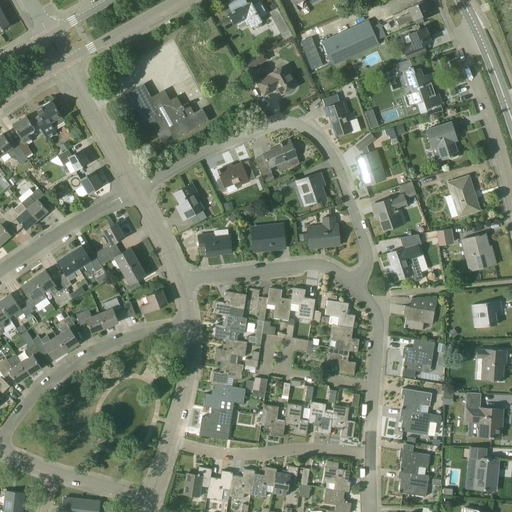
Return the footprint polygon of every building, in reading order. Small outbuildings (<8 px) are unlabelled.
[(262,21),(259,17),(267,13),(260,0),(253,5),(251,1),(247,3),(245,0),(235,0),(227,4),(232,12),(228,14),(234,24),(245,18),(251,27),(253,27),(255,28),(257,29),(259,28),(261,27),(261,24),(260,22),(262,21)] [(399,26),(429,12),(424,1),(408,9),(410,13),(396,19),(399,26)] [(277,8),(269,12),(271,14),(282,35),(290,31),(277,8)] [(0,30),(9,26),(3,14),(0,15),(0,30)] [(377,40),(371,27),(368,20),(321,41),(332,65),(379,44),(377,40)] [(380,23),(371,27),(377,40),(386,36),(380,23)] [(416,47),(431,41),(425,27),(408,34),(411,42),(401,46),(406,59),(419,54),(416,47)] [(290,31),(282,35),(285,40),(293,35),(290,31)] [(265,52),(241,65),(247,75),(255,71),(253,68),(269,59),(265,52)] [(377,52),(372,54),(374,59),(369,61),(370,65),(381,61),(377,52)] [(296,86),(291,77),(284,65),(269,74),(256,82),(264,96),(277,88),(281,94),(296,86)] [(421,68),(414,71),(412,67),(402,71),(408,87),(409,86),(412,93),(405,95),(406,98),(405,98),(407,105),(409,105),(409,106),(430,99),(432,106),(442,103),(437,89),(436,89),(433,79),(430,80),(428,74),(423,76),(421,69),(421,68)] [(188,103),(187,104),(182,107),(176,96),(169,100),(164,92),(152,99),(144,85),(145,85),(145,84),(126,95),(127,95),(135,111),(136,111),(144,127),(144,128),(152,123),(160,139),(159,140),(160,140),(172,133),(175,140),(176,139),(175,139),(191,130),(192,131),(192,130),(207,121),(208,122),(208,121),(209,120),(202,108),(201,109),(194,113),(188,103)] [(336,136),(351,130),(352,133),(361,130),(357,119),(350,121),(343,101),(340,102),(337,94),(322,99),(325,108),(323,108),(326,116),(329,115),(336,136)] [(50,122),(61,116),(52,101),(36,110),(39,115),(34,118),(39,127),(47,140),(57,133),(50,122)] [(364,112),(370,129),(379,127),(372,109),(364,112)] [(39,127),(34,118),(29,121),(26,116),(12,124),(20,138),(16,141),(17,143),(26,157),(32,153),(27,146),(28,146),(26,143),(31,139),(28,134),(39,127)] [(442,160),(458,155),(454,141),(457,140),(451,122),(425,130),(435,159),(441,158),(442,160)] [(395,126),(399,135),(405,133),(402,124),(395,126)] [(385,179),(375,151),(369,153),(366,145),(375,139),(370,132),(355,144),(360,151),(361,150),(363,155),(356,157),(356,158),(358,157),(363,173),(361,174),(365,186),(385,179)] [(12,147),(8,142),(3,134),(0,135),(0,155),(4,162),(11,157),(11,158),(15,156),(20,164),(27,159),(26,157),(17,143),(12,147)] [(299,164),(296,156),(290,140),(282,143),(281,142),(280,143),(281,146),(263,154),(264,155),(255,159),(262,177),(263,176),(272,173),(270,168),(277,165),(279,172),(299,164)] [(59,146),(62,151),(68,148),(65,142),(59,146)] [(62,153),(58,156),(63,165),(66,164),(71,173),(89,162),(81,150),(71,156),(68,150),(62,153)] [(248,180),(255,177),(247,160),(241,163),(232,166),(234,169),(229,171),(227,166),(219,169),(218,170),(221,178),(217,179),(216,182),(220,191),(222,192),(225,191),(227,188),(226,188),(234,184),(236,188),(249,182),(248,180)] [(89,193),(102,185),(94,171),(80,180),(77,174),(67,180),(74,191),(84,185),(89,193)] [(272,173),(263,176),(266,184),(275,180),(272,173)] [(301,207),(325,198),(319,181),(323,180),(320,173),(295,181),(300,195),(297,197),(301,207)] [(10,179),(13,183),(19,180),(16,175),(10,179)] [(447,183),(458,217),(480,210),(468,176),(447,183)] [(265,188),(261,177),(255,180),(259,190),(265,188)] [(412,181),(398,186),(401,193),(405,192),(407,198),(416,195),(412,181)] [(183,220),(190,217),(194,225),(207,218),(202,210),(204,209),(198,197),(200,196),(193,183),(174,193),(183,209),(179,212),(183,220)] [(47,211),(41,203),(40,202),(46,197),(38,188),(33,193),(29,189),(18,198),(27,208),(26,208),(37,220),(47,211)] [(384,230),(405,223),(401,209),(408,207),(404,194),(372,205),(374,212),(378,211),(384,230)] [(223,204),(226,212),(234,209),(231,201),(223,204)] [(278,209),(272,203),(267,208),(272,214),(278,209)] [(37,220),(26,208),(19,215),(12,207),(3,215),(11,224),(17,219),(26,229),(37,220)] [(11,224),(3,215),(1,213),(0,214),(0,244),(10,235),(5,229),(11,224)] [(231,220),(234,221),(237,216),(232,213),(229,218),(231,220)] [(337,224),(335,224),(334,216),(322,218),(323,225),(307,227),(310,248),(339,245),(337,224)] [(103,230),(111,244),(115,242),(124,237),(116,223),(103,230)] [(278,243),(285,243),(283,223),(250,226),(253,251),(279,249),(278,243)] [(436,231),(439,245),(454,243),(451,228),(436,231)] [(231,252),(229,234),(228,234),(228,229),(214,231),(214,234),(198,235),(200,255),(206,254),(207,256),(216,255),(216,253),(231,252)] [(400,237),(403,248),(388,254),(396,280),(412,275),(414,281),(423,278),(415,257),(420,255),(417,245),(421,244),(418,234),(400,237)] [(469,271),(485,267),(495,264),(492,252),(489,252),(485,234),(479,235),(479,234),(477,235),(461,239),(469,271)] [(101,266),(97,259),(94,255),(89,258),(87,254),(82,245),(69,253),(79,269),(84,266),(90,275),(103,267),(102,265),(101,266)] [(94,255),(97,259),(108,253),(105,248),(94,254),(94,255)] [(130,248),(122,253),(113,257),(121,271),(138,262),(130,248)] [(74,272),(79,269),(69,253),(57,261),(64,273),(58,277),(59,278),(66,289),(72,285),(69,280),(76,276),(74,272)] [(108,253),(97,259),(101,266),(102,265),(112,260),(108,253)] [(137,280),(146,275),(138,262),(121,271),(129,284),(126,286),(129,292),(140,285),(137,280)] [(53,281),(51,278),(45,270),(32,278),(43,293),(49,289),(54,297),(66,289),(59,278),(53,281)] [(448,274),(446,280),(451,283),(454,277),(448,274)] [(38,297),(43,293),(32,278),(21,286),(29,298),(24,302),(31,313),(37,309),(44,304),(38,297)] [(313,311),(315,299),(304,297),(305,289),(293,287),(291,299),(289,311),(298,312),(297,318),(312,320),(312,321),(313,311)] [(289,311),(291,299),(281,297),(282,290),(269,288),(268,298),(267,304),(275,305),(274,318),(288,320),(289,311)] [(79,296),(76,290),(70,294),(73,299),(79,296)] [(148,303),(140,306),(143,313),(167,304),(161,290),(145,296),(148,303)] [(244,310),(246,294),(225,291),(224,302),(215,301),(213,313),(225,315),(229,316),(231,308),(244,310)] [(19,305),(16,302),(10,293),(0,300),(0,304),(9,317),(14,314),(17,318),(23,313),(26,316),(30,313),(31,313),(24,302),(19,305)] [(404,327),(422,331),(423,322),(432,324),(437,296),(411,299),(410,307),(405,306),(404,313),(407,313),(404,327)] [(267,304),(268,298),(261,297),(258,320),(264,321),(265,315),(267,304)] [(118,322),(114,311),(121,308),(117,298),(103,303),(106,310),(99,313),(105,327),(118,322)] [(332,325),(353,328),(355,315),(347,314),(349,303),(336,301),(330,300),(327,300),(325,315),(333,316),(332,324),(332,325)] [(123,304),(129,317),(135,315),(130,301),(123,304)] [(474,327),(496,324),(495,311),(501,311),(500,301),(471,306),(474,327)] [(0,335),(3,333),(2,333),(7,329),(6,327),(7,326),(6,324),(12,321),(9,317),(0,304),(0,335)] [(64,308),(67,313),(73,309),(69,304),(64,308)] [(105,327),(99,313),(91,316),(89,310),(76,315),(80,325),(88,322),(92,333),(105,327)] [(313,311),(312,321),(319,322),(321,312),(313,311)] [(247,318),(229,316),(225,315),(224,326),(216,324),(214,337),(222,338),(226,339),(236,340),(237,332),(244,333),(247,318)] [(274,335),(275,327),(270,327),(270,322),(269,322),(269,316),(265,315),(264,321),(262,333),(274,335)] [(79,343),(71,330),(76,327),(70,316),(63,320),(65,323),(59,327),(62,331),(56,336),(66,351),(79,343)] [(262,333),(264,321),(258,320),(256,337),(249,336),(248,342),(260,344),(262,333)] [(292,338),(293,328),(294,325),(287,325),(285,337),(292,338)] [(338,340),(337,349),(349,351),(357,352),(359,339),(351,338),(353,328),(332,325),(330,339),(338,340)] [(449,332),(453,338),(458,335),(454,329),(454,328),(448,332),(449,332)] [(53,359),(66,351),(56,336),(50,339),(47,335),(41,339),(39,336),(33,340),(32,340),(35,344),(39,350),(40,350),(45,347),(53,359)] [(313,341),(306,340),(296,338),(295,345),(308,347),(308,345),(312,345),(313,341)] [(29,357),(21,362),(29,375),(41,367),(35,358),(42,353),(40,350),(39,350),(35,344),(32,340),(33,340),(32,339),(27,343),(30,347),(25,350),(29,357)] [(236,340),(226,339),(224,349),(216,348),(214,361),(222,362),(235,364),(235,363),(236,355),(244,357),(247,342),(236,340)] [(429,373),(434,342),(414,339),(412,348),(403,347),(402,354),(405,354),(403,369),(429,373)] [(294,351),(304,352),(311,353),(311,356),(316,357),(317,351),(319,351),(319,347),(312,345),(308,345),(308,347),(295,345),(294,351)] [(349,351),(337,349),(328,347),(325,370),(354,375),(356,362),(348,361),(349,351)] [(506,351),(496,350),(483,349),(477,349),(476,358),(478,359),(477,379),(497,380),(497,381),(499,381),(499,380),(502,380),(504,360),(506,360),(506,351)] [(0,375),(3,379),(11,374),(17,383),(29,375),(21,362),(15,354),(7,359),(6,358),(0,362),(0,375)] [(252,360),(248,359),(245,359),(244,365),(257,367),(258,361),(252,360)] [(243,365),(235,363),(235,364),(222,362),(221,372),(213,371),(211,384),(215,384),(226,386),(228,377),(241,380),(243,365)] [(146,368),(140,378),(150,384),(156,373),(146,368)] [(10,386),(3,379),(1,377),(0,378),(0,391),(3,393),(10,386)] [(261,378),(255,377),(254,381),(253,390),(259,391),(261,378)] [(264,398),(267,379),(261,378),(259,391),(253,390),(252,396),(264,398)] [(245,389),(253,390),(254,381),(247,380),(245,389)] [(288,396),(289,393),(290,383),(284,382),(282,395),(288,396)] [(245,389),(226,386),(215,384),(213,395),(205,393),(203,406),(211,407),(219,408),(220,400),(243,403),(245,389)] [(312,398),(312,392),(313,387),(307,386),(305,399),(311,399),(312,398)] [(431,393),(412,390),(402,388),(401,395),(404,395),(401,409),(427,413),(428,406),(429,406),(431,393)] [(335,400),(336,391),(330,390),(328,403),(334,403),(335,400)] [(358,407),(358,404),(360,394),(353,393),(351,406),(358,407)] [(503,409),(480,408),(481,393),(467,393),(465,422),(474,422),(473,436),(501,438),(503,409)] [(308,423),(312,402),(311,402),(310,409),(309,409),(308,420),(300,419),(302,405),(287,403),(285,421),(285,424),(295,425),(294,433),(306,435),(308,423)] [(331,426),(333,411),(325,410),(326,404),(312,402),(308,423),(318,424),(317,432),(330,434),(331,426)] [(285,421),(277,420),(278,406),(264,405),(263,410),(262,415),(260,425),(272,427),(270,435),(283,437),(285,424),(285,421)] [(349,408),(339,406),(334,405),(333,411),(331,426),(341,428),(340,436),(353,438),(355,422),(347,421),(349,408)] [(232,410),(219,408),(211,407),(210,418),(202,416),(200,429),(209,431),(208,437),(228,440),(229,433),(215,431),(217,423),(230,425),(232,410)] [(427,413),(401,409),(400,416),(403,416),(400,431),(427,435),(431,414),(427,413)] [(495,469),(498,469),(499,460),(485,458),(486,448),(470,446),(469,457),(476,458),(475,471),(469,470),(467,488),(496,491),(496,490),(493,490),(495,469)] [(429,455),(410,452),(400,450),(399,457),(402,457),(399,471),(417,474),(418,467),(427,468),(429,455)] [(289,483),(295,484),(298,467),(287,465),(286,473),(276,472),(272,492),(272,493),(287,496),(289,483)] [(198,475),(187,473),(183,496),(197,498),(198,497),(200,497),(201,489),(207,490),(207,486),(209,487),(210,477),(212,469),(199,467),(198,475)] [(272,492),(276,472),(276,469),(266,467),(264,475),(254,473),(250,494),(265,497),(266,491),(272,492)] [(326,488),(344,491),(349,492),(350,481),(348,481),(350,471),(325,467),(322,481),(327,482),(326,488)] [(300,484),(307,485),(309,469),(303,468),(300,484)] [(250,494),(254,473),(254,470),(244,469),(242,477),(232,475),(229,490),(228,496),(243,498),(244,493),(250,494)] [(232,472),(222,470),(220,478),(210,477),(209,487),(207,498),(221,500),(223,489),(229,490),(232,475),(232,472)] [(429,476),(417,474),(399,471),(398,478),(401,478),(398,492),(425,497),(429,476)] [(310,486),(307,485),(300,484),(298,496),(308,498),(310,486)] [(343,502),(344,491),(326,488),(323,503),(335,505),(334,511),(339,511),(349,511),(351,503),(343,502)] [(4,509),(22,511),(24,493),(6,491),(4,509)] [(80,511),(82,500),(64,498),(62,511),(80,511)] [(82,500),(80,511),(98,511),(99,502),(82,500)]
